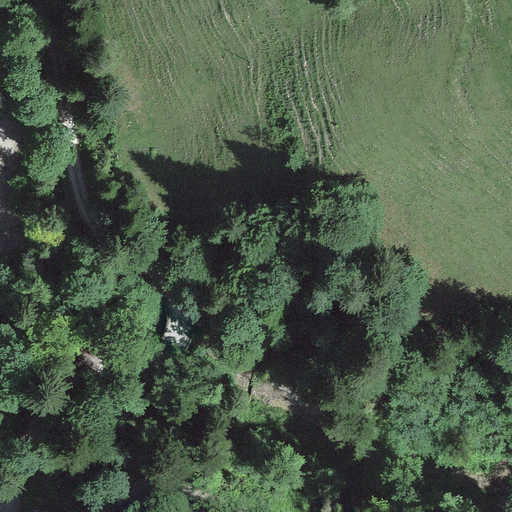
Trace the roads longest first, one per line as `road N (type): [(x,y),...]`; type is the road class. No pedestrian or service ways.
road 1 (track): [(2,511),(13,464),(67,376),(108,364),(203,367),(225,337),(219,311),(122,260),(92,229),(39,0)]
road 2 (track): [(227,511),(155,485),(127,492),(104,511)]
